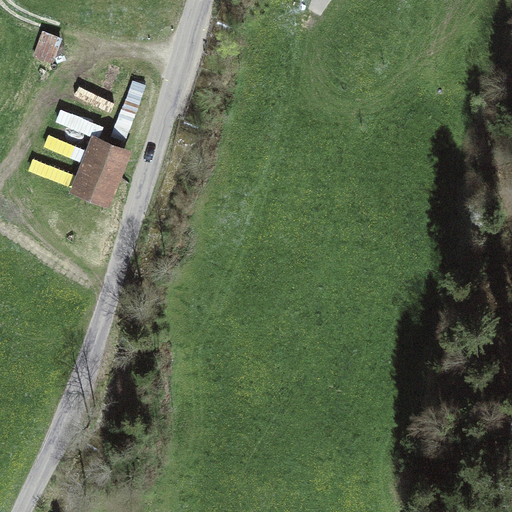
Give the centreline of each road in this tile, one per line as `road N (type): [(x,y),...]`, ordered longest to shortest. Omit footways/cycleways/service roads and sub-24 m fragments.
road 1 (unclassified): [(22,511),(88,362),(200,0)]
road 2 (track): [(2,0),(78,35),(182,60)]
